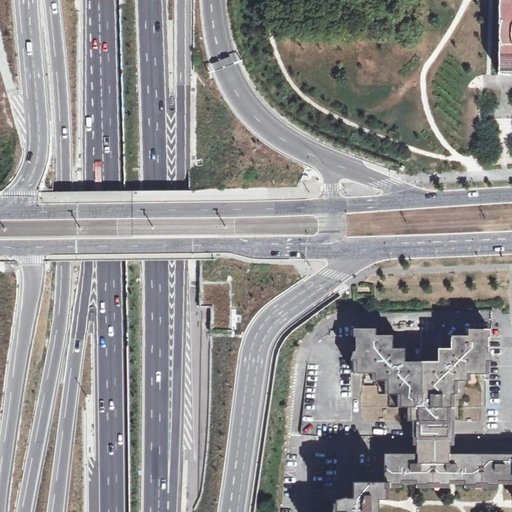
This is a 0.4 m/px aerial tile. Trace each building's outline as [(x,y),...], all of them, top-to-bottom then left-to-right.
[(511,0),(498,0),(499,25),(500,25),(499,31),(499,37),(500,42),(499,42),(498,75),(511,75),(511,0)] [(211,307),(211,330),(231,330),(231,306),(211,307)] [(417,446),(417,454),(417,458),(433,457),(450,458),(450,454),(450,446),(450,437),(451,437),(451,395),(454,395),(454,382),(467,382),(467,374),(486,374),(486,334),(486,329),(471,329),(471,335),(454,335),(454,348),(442,348),(442,363),(429,363),(429,364),(415,364),(415,363),(402,363),(402,348),(389,348),(389,335),(372,335),(372,328),(357,328),(357,352),(357,373),(376,373),(376,382),(388,382),(388,395),(400,395),(400,408),(410,408),(410,421),(416,421),(416,437),(417,437),(417,446)] [(384,482),(388,484),(401,485),(401,481),(416,480),(416,484),(433,485),(433,457),(417,458),(417,454),(384,454),(384,482)] [(450,458),(433,457),(433,485),(450,485),(450,481),(464,481),(464,485),(480,485),(479,454),(450,454),(450,458)] [(511,454),(479,454),(480,485),(498,484),(498,481),(511,480),(511,454)] [(377,511),(378,500),(388,500),(388,484),(384,482),(353,483),(353,498),(346,499),(346,497),(336,500),(336,511),(346,511),(345,511),(377,511)]
